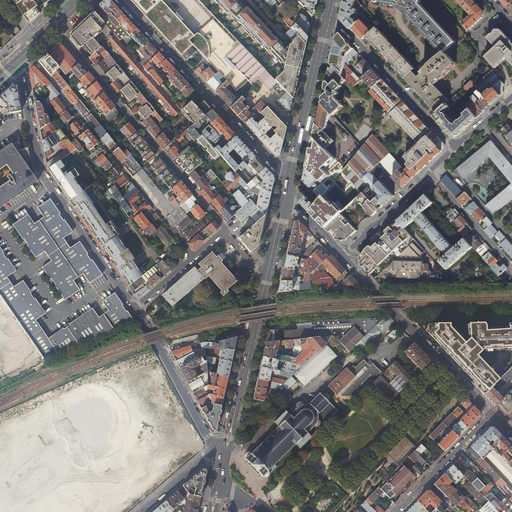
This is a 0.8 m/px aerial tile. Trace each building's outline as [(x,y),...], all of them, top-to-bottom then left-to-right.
[(12,0),(29,23),(53,0),(12,0)] [(104,0),(100,5),(108,15),(110,13),(116,20),(123,14),(110,0),(104,0)] [(248,80),(225,56),(237,45),(213,18),(195,35),(162,0),(131,0),(182,55),(193,45),(198,50),(200,52),(207,59),(211,64),(216,69),(218,72),(223,77),(226,81),(230,84),(233,88),(236,91),(237,91),(248,80)] [(293,98),(302,57),(298,57),(298,55),(295,51),(293,49),(289,48),(289,49),(286,49),(275,37),(274,38),(270,34),(271,33),(255,14),(253,15),(251,13),(253,12),(247,7),(245,9),(240,3),(239,4),(237,2),(238,1),(237,0),(215,0),(230,15),(231,14),(234,17),(233,18),(236,21),(238,18),(241,21),(242,20),(245,23),(243,25),(245,27),(244,28),(259,44),(260,43),(262,45),(264,44),(268,48),(267,49),(272,55),(274,54),(283,64),(286,62),(288,64),(286,73),(277,82),(279,84),(286,92),(293,98)] [(298,0),(296,0),(312,17),(315,0),(300,0),(299,1),(298,0)] [(362,10),(367,14),(369,12),(357,0),(345,0),(345,6),(342,16),(343,20),(352,29),(352,28),(360,21),(359,20),(358,20),(356,18),(356,16),(355,16),(355,15),(357,15),(358,10),(361,11),(362,10)] [(456,41),(420,2),(421,1),(420,0),(367,0),(396,7),(400,9),(402,10),(404,12),(407,14),(405,16),(441,54),(456,41)] [(458,0),(470,12),(472,10),(478,4),(474,0),(458,0)] [(478,4),(472,10),(480,19),(483,16),(483,10),(478,4)] [(100,5),(94,10),(102,20),(107,16),(125,36),(128,33),(127,32),(119,23),(116,20),(110,13),(108,15),(100,5)] [(71,36),(72,37),(70,38),(79,49),(85,45),(87,48),(86,48),(90,52),(99,45),(98,44),(107,36),(115,45),(116,47),(114,49),(118,53),(120,51),(121,53),(126,58),(126,59),(132,66),(137,72),(144,79),(143,80),(148,85),(149,87),(148,88),(152,92),(153,91),(154,92),(164,103),(165,104),(163,106),(167,110),(168,109),(169,110),(175,116),(181,110),(176,104),(173,101),(171,99),(159,85),(143,67),(120,41),(102,20),(94,10),(72,30),(74,33),(71,36)] [(472,14),(463,22),(469,29),(469,30),(480,19),(472,10),(470,12),(472,14)] [(300,18),(295,23),(295,24),(307,37),(310,23),(306,22),(307,18),(302,12),(298,16),(300,18)] [(128,30),(127,32),(128,33),(129,35),(137,28),(123,14),(116,20),(119,23),(121,22),(123,24),(122,25),(122,26),(123,27),(124,27),(125,28),(126,28),(127,28),(128,30)] [(107,16),(102,20),(120,41),(125,36),(107,16)] [(294,25),(295,24),(295,23),(289,18),(288,16),(285,19),(289,22),(292,24),(292,23),(294,25)] [(363,19),(362,18),(360,21),(352,28),(363,39),(366,36),(372,31),(362,21),(363,19)] [(289,22),(285,19),(283,20),(291,28),(305,44),(307,37),(295,24),(294,25),(292,23),(292,24),(289,22)] [(416,68),(403,54),(402,54),(376,27),(372,31),(366,36),(404,77),(409,73),(413,69),(414,69),(416,68)] [(141,44),(139,46),(140,47),(141,48),(149,42),(137,28),(129,35),(132,38),(134,36),(136,38),(135,39),(138,43),(139,42),(141,44)] [(305,44),(291,28),(285,34),(293,42),(303,53),(305,44)] [(510,38),(501,29),(496,29),(487,38),(496,47),(497,48),(496,52),(502,58),(506,57),(507,58),(511,63),(511,40),(510,38)] [(346,63),(348,54),(354,48),(355,47),(341,32),(338,35),(331,63),(343,76),(346,63)] [(78,64),(60,42),(47,53),(58,65),(60,67),(66,74),(78,64)] [(150,58),(157,51),(149,42),(141,48),(144,51),(146,49),(149,53),(147,54),(150,58)] [(293,42),(286,49),(289,49),(289,48),(293,49),(295,51),(298,55),(298,57),(302,57),(303,53),(293,42)] [(257,77),(271,92),(274,89),(274,88),(279,84),(277,82),(239,43),(237,45),(225,56),(248,80),(251,83),(257,77)] [(98,51),(101,47),(99,45),(90,52),(92,55),(95,53),(95,52),(97,50),(98,51)] [(187,61),(198,50),(193,45),(182,55),(187,61)] [(99,51),(105,58),(109,55),(103,46),(101,47),(98,51),(95,53),(92,55),(89,58),(96,66),(100,62),(99,61),(102,59),(99,55),(100,54),(98,52),(99,51)] [(140,47),(137,50),(148,62),(151,59),(150,58),(147,54),(144,51),(141,48),(140,47)] [(487,56),(497,68),(500,65),(502,63),(507,58),(506,57),(502,58),(496,52),(497,48),(496,47),(487,56)] [(358,52),(354,48),(348,54),(346,63),(348,66),(351,64),(349,62),(354,58),(353,57),(358,52)] [(413,70),(414,69),(413,69),(409,73),(404,77),(405,78),(404,79),(410,86),(411,85),(437,112),(449,101),(434,83),(437,81),(448,72),(456,62),(446,51),(436,59),(430,65),(426,69),(419,76),(413,70)] [(156,64),(158,66),(165,60),(158,52),(151,59),(148,62),(143,67),(159,85),(162,83),(163,82),(152,69),(150,71),(148,68),(151,66),(149,64),(153,61),(154,62),(153,63),(155,65),(156,64)] [(201,59),(204,62),(205,61),(207,59),(200,52),(197,55),(201,59)] [(58,65),(47,53),(38,62),(51,76),(52,75),(56,71),(60,67),(58,65)] [(105,61),(111,69),(117,64),(109,55),(105,58),(100,62),(96,66),(94,67),(102,77),(105,75),(109,71),(103,63),(105,61)] [(204,62),(201,59),(193,67),(195,70),(201,64),(204,62)] [(169,73),(166,76),(168,78),(176,71),(165,60),(158,66),(159,68),(162,66),(164,68),(162,69),(165,73),(167,71),(169,73)] [(358,67),(366,76),(373,69),(365,60),(358,67)] [(349,98),(341,91),(343,89),(343,87),(342,85),(347,80),(343,76),(331,63),(328,78),(347,98),(349,98)] [(352,74),(354,73),(348,66),(346,63),(343,76),(347,80),(353,87),(361,80),(360,79),(358,81),(352,74)] [(87,74),(78,64),(66,74),(68,77),(73,73),(77,77),(72,81),(74,84),(80,80),(87,74)] [(109,71),(105,75),(108,79),(109,78),(111,81),(119,74),(120,76),(119,76),(120,77),(124,73),(117,64),(111,69),(109,71)] [(206,69),(203,66),(201,64),(195,70),(200,75),(206,69)] [(51,84),(34,66),(31,69),(29,73),(32,88),(39,83),(42,87),(45,85),(46,86),(45,87),(46,88),(47,87),(51,84)] [(213,72),(208,67),(206,69),(200,75),(207,82),(218,72),(216,69),(213,72)] [(371,86),(374,88),(383,80),(373,69),(366,76),(364,78),(368,83),(366,85),(367,87),(368,86),(369,88),(371,86)] [(492,70),(475,85),(478,88),(492,104),(504,92),(504,90),(504,88),(505,85),(505,84),(492,70)] [(52,75),(63,89),(68,86),(56,71),(52,75)] [(168,78),(180,91),(188,84),(176,71),(168,78)] [(82,88),(79,91),(82,94),(85,91),(97,82),(89,72),(87,74),(80,80),(86,87),(83,89),(82,88)] [(223,77),(218,72),(207,82),(215,91),(223,83),(220,80),(223,77)] [(119,77),(126,85),(131,81),(124,73),(120,77),(119,77)] [(119,74),(111,81),(113,83),(116,80),(119,77),(120,77),(119,76),(120,76),(119,74)] [(342,98),(347,98),(328,78),(322,103),(332,114),(334,116),(344,106),(340,103),(342,101),(342,98)] [(122,89),(116,80),(113,83),(112,84),(110,85),(117,94),(119,91),(122,89)] [(393,91),(383,80),(374,88),(371,91),(381,102),(393,91)] [(472,87),(475,84),(471,80),(464,87),(467,89),(471,85),(472,87)] [(122,89),(119,91),(127,100),(134,94),(136,97),(141,93),(131,81),(126,85),(122,89)] [(225,88),(230,84),(226,81),(223,83),(215,91),(222,99),(229,92),(225,88)] [(91,99),(93,102),(103,93),(105,92),(97,82),(85,91),(87,95),(91,92),(92,93),(93,95),(94,96),(91,99)] [(174,96),(162,83),(159,85),(171,99),(174,96)] [(58,92),(51,84),(47,87),(51,92),(54,96),(58,92)] [(186,97),(194,90),(188,84),(180,91),(174,96),(171,99),(173,101),(176,98),(177,99),(183,94),(186,97)] [(10,112),(7,112),(8,113),(21,111),(17,86),(13,85),(0,96),(0,97),(7,105),(9,104),(10,108),(9,109),(10,112)] [(63,89),(75,104),(80,100),(68,86),(63,89)] [(271,92),(276,98),(280,94),(274,88),(274,89),(271,92)] [(473,95),(472,96),(476,100),(485,111),(492,104),(478,88),(477,89),(478,91),(477,92),(482,99),(480,101),(479,100),(480,99),(476,95),(474,96),(473,95)] [(234,96),(230,91),(229,92),(222,99),(230,107),(239,99),(242,96),(240,94),(236,97),(234,95),(234,96)] [(431,131),(393,91),(381,102),(419,143),(399,162),(406,170),(413,178),(436,157),(425,144),(421,140),(431,131)] [(54,96),(51,92),(49,96),(45,100),(48,104),(57,97),(60,95),(58,92),(54,96)] [(280,94),(276,98),(288,110),(290,109),(293,98),(286,92),(284,94),(282,92),(280,94)] [(115,107),(103,93),(93,102),(90,104),(92,106),(95,104),(98,104),(100,107),(101,107),(103,108),(102,109),(103,111),(103,113),(100,116),(102,118),(104,116),(115,107)] [(141,107),(142,108),(149,103),(141,93),(136,97),(131,101),(132,102),(137,98),(143,106),(141,107)] [(44,114),(43,106),(34,94),(40,129),(43,127),(50,123),(49,118),(46,114),(44,114)] [(134,94),(127,100),(129,103),(131,101),(136,97),(134,94)] [(241,102),(244,99),(242,96),(239,99),(230,107),(237,115),(246,107),(241,102)] [(60,100),(57,97),(49,104),(51,107),(53,105),(59,114),(66,109),(59,100),(60,100)] [(178,102),(176,104),(181,110),(190,102),(187,98),(180,104),(178,102)] [(456,101),(453,98),(449,101),(437,112),(434,116),(453,137),(457,137),(477,118),(469,108),(463,114),(464,116),(458,122),(450,114),(448,116),(444,112),(449,107),(450,108),(452,107),(451,106),(456,101)] [(84,115),(89,111),(80,100),(75,104),(84,115)] [(467,104),(466,105),(469,108),(477,118),(485,111),(476,100),(469,106),(467,104)] [(190,102),(181,110),(187,116),(197,107),(192,101),(190,102)] [(212,110),(204,101),(197,107),(187,116),(193,124),(195,125),(212,110)] [(261,101),(253,109),(256,112),(259,115),(260,113),(267,107),(261,101)] [(141,109),(137,113),(142,119),(150,112),(151,114),(151,115),(152,114),(155,111),(153,108),(149,103),(142,108),(141,109)] [(332,114),(322,103),(317,123),(314,136),(326,149),(334,141),(324,131),(327,128),(329,118),(332,114)] [(137,106),(131,111),(135,115),(137,113),(141,109),(139,107),(137,106)] [(249,107),(248,106),(246,107),(237,115),(245,123),(255,114),(253,112),(251,114),(247,110),(249,107)] [(119,112),(115,107),(104,116),(108,120),(119,112)] [(274,128),(273,129),(275,132),(283,140),(286,127),(267,107),(260,113),(264,118),(263,119),(266,123),(271,128),(273,126),(275,126),(276,128),(275,129),(274,128)] [(73,118),(66,110),(59,115),(65,123),(70,119),(70,120),(73,118)] [(188,134),(194,141),(196,139),(200,136),(194,129),(196,127),(197,128),(199,129),(201,127),(201,125),(208,119),(210,122),(209,122),(211,124),(211,123),(218,117),(212,110),(195,125),(193,124),(182,134),(183,136),(189,131),(190,132),(188,134)] [(156,117),(160,122),(163,120),(155,111),(152,114),(153,116),(156,117)] [(150,112),(142,119),(144,121),(149,117),(151,115),(151,114),(150,112)] [(95,127),(96,128),(100,125),(91,114),(87,117),(93,124),(93,123),(96,126),(95,127)] [(257,117),(255,114),(245,123),(255,134),(266,123),(263,119),(258,123),(257,122),(258,122),(257,120),(256,121),(254,119),(257,117)] [(149,117),(144,121),(141,123),(149,132),(156,125),(149,117)] [(211,124),(201,132),(202,134),(213,146),(224,135),(225,137),(224,138),(229,142),(221,149),(218,145),(215,148),(221,156),(235,172),(236,172),(239,169),(241,171),(242,170),(247,166),(244,163),(243,161),(238,165),(228,154),(233,149),(242,159),(251,152),(218,117),(211,123),(211,124)] [(75,133),(73,135),(76,139),(78,137),(82,134),(78,130),(82,128),(76,120),(69,126),(75,133)] [(156,125),(149,132),(155,139),(164,132),(165,131),(169,128),(169,127),(163,120),(160,122),(156,125)] [(57,130),(51,122),(50,123),(43,127),(49,136),(53,133),(57,130)] [(136,131),(129,122),(128,123),(123,127),(125,130),(126,132),(125,134),(128,138),(136,131)] [(266,132),(271,128),(266,123),(255,134),(276,157),(280,156),(283,140),(275,132),(271,135),(273,136),(269,139),(265,134),(266,133),(267,133),(266,132)] [(97,132),(101,138),(107,133),(103,129),(100,125),(96,128),(98,130),(97,132)] [(49,136),(43,140),(45,152),(58,144),(67,137),(60,128),(57,130),(53,133),(49,136)] [(99,143),(88,129),(82,134),(78,137),(81,141),(83,140),(87,146),(86,147),(89,151),(94,147),(99,143)] [(131,144),(140,136),(138,133),(140,132),(137,130),(136,131),(128,138),(129,140),(128,141),(131,144)] [(432,132),(431,131),(421,140),(425,144),(428,146),(434,140),(432,137),(432,136),(432,135),(430,133),(431,132),(432,132)] [(165,133),(164,132),(155,139),(157,142),(164,149),(176,139),(177,138),(175,134),(171,138),(172,139),(169,141),(164,134),(165,133)] [(101,138),(108,146),(114,141),(107,133),(101,138)] [(79,152),(83,148),(80,144),(76,139),(73,135),(72,134),(70,135),(74,140),(71,142),(76,148),(79,152)] [(179,142),(184,137),(183,136),(182,134),(180,135),(177,138),(176,139),(179,142)] [(200,136),(196,139),(215,160),(221,156),(215,148),(213,146),(202,134),(200,136)] [(349,164),(359,175),(369,187),(371,189),(374,187),(380,181),(371,171),(390,153),(373,134),(362,147),(349,164)] [(135,148),(145,139),(144,137),(142,138),(140,136),(131,144),(133,147),(134,146),(135,148)] [(64,151),(67,155),(76,148),(71,142),(67,137),(58,144),(45,152),(46,158),(62,147),(64,151)] [(425,144),(436,157),(445,148),(445,144),(438,137),(436,138),(434,140),(428,146),(425,144)] [(511,200),(511,164),(492,140),(490,142),(487,137),(482,141),(483,143),(486,146),(469,160),(460,167),(456,170),(463,178),(491,156),(511,181),(511,186),(487,207),(494,215),(511,200)] [(138,153),(148,145),(146,143),(147,142),(145,139),(135,148),(137,150),(136,150),(138,153)] [(0,206),(38,180),(34,174),(29,150),(19,152),(12,143),(0,151),(0,206)] [(143,157),(153,149),(151,146),(150,147),(148,145),(138,153),(140,155),(141,154),(143,157)] [(174,146),(167,153),(173,160),(174,159),(179,155),(177,152),(178,151),(174,146)] [(201,159),(189,146),(179,155),(174,159),(188,175),(190,174),(194,170),(203,162),(202,161),(203,160),(202,159),(201,159)] [(97,150),(94,147),(89,151),(87,152),(92,159),(98,155),(103,150),(101,147),(97,150)] [(113,152),(122,163),(128,158),(124,154),(119,147),(113,152)] [(107,152),(104,149),(103,150),(98,155),(99,156),(97,159),(98,161),(95,163),(98,167),(99,166),(107,160),(104,155),(107,152)] [(146,162),(156,154),(154,152),(155,151),(153,149),(143,157),(145,159),(144,160),(146,162)] [(67,155),(64,151),(47,162),(48,168),(60,160),(67,155)] [(247,166),(249,164),(249,163),(256,157),(251,152),(242,159),(242,160),(243,161),(244,163),(247,166)] [(138,163),(132,155),(128,158),(133,164),(131,166),(132,168),(138,163)] [(254,170),(258,174),(265,167),(256,157),(249,163),(249,164),(251,167),(251,169),(253,170),(254,170)] [(133,164),(128,158),(122,163),(127,169),(131,166),(133,164)] [(155,171),(165,162),(163,160),(162,161),(160,159),(150,167),(152,170),(153,169),(155,171)] [(60,160),(48,168),(56,179),(70,200),(71,199),(84,190),(88,187),(84,181),(78,185),(73,179),(79,175),(73,166),(70,168),(71,169),(67,172),(66,171),(63,173),(62,172),(66,169),(60,160)] [(112,166),(107,160),(99,166),(100,167),(102,166),(106,170),(112,166)] [(158,176),(168,168),(165,166),(167,165),(165,162),(155,171),(157,173),(156,174),(158,176)] [(138,163),(132,168),(151,191),(157,186),(138,163)] [(122,171),(117,165),(110,171),(113,175),(109,177),(111,180),(122,171)] [(258,174),(252,180),(256,184),(258,185),(261,187),(265,190),(271,192),(274,179),(273,176),(265,167),(258,174)] [(316,183),(319,180),(307,167),(304,180),(311,188),(314,185),(315,187),(316,187),(317,186),(317,184),(316,183)] [(163,180),(172,172),(171,169),(170,170),(168,168),(158,176),(160,179),(161,178),(163,180)] [(196,182),(202,189),(207,186),(209,184),(217,177),(211,169),(204,175),(196,182)] [(404,174),(400,169),(393,176),(403,187),(413,178),(406,170),(405,171),(406,172),(404,174)] [(200,176),(194,170),(190,174),(196,182),(204,175),(203,173),(200,175),(201,175),(200,176)] [(252,180),(242,170),(241,171),(238,174),(247,185),(252,180)] [(166,185),(175,177),(173,175),(174,174),(172,172),(163,180),(164,182),(163,183),(166,185)] [(251,189),(256,184),(252,180),(247,185),(238,174),(236,172),(235,172),(232,174),(231,173),(229,173),(226,175),(226,177),(225,177),(227,179),(222,183),(227,188),(229,190),(238,182),(244,188),(245,187),(245,189),(248,188),(249,190),(251,188),(251,189)] [(120,180),(108,190),(112,194),(117,190),(125,183),(127,182),(128,181),(124,175),(122,177),(120,179),(120,180)] [(461,191),(447,175),(441,180),(456,196),(461,191)] [(171,189),(180,181),(178,178),(177,179),(175,177),(166,185),(168,188),(169,187),(170,189),(171,189)] [(315,200),(318,202),(321,198),(313,190),(311,188),(304,180),(302,189),(310,198),(311,200),(313,202),(315,200)] [(381,195),(378,197),(385,205),(395,195),(381,180),(380,181),(374,187),(371,189),(372,191),(374,188),(376,190),(377,190),(381,195)] [(175,193),(178,197),(187,189),(180,181),(171,189),(173,192),(172,193),(174,194),(175,193)] [(139,192),(132,183),(128,189),(129,191),(121,197),(125,201),(126,202),(137,193),(139,192)] [(314,188),(313,190),(321,198),(328,189),(323,183),(322,183),(316,190),(314,188)] [(211,187),(209,184),(207,186),(202,189),(199,192),(204,198),(211,192),(216,188),(214,186),(213,186),(212,186),(211,187)] [(237,190),(232,195),(235,198),(240,204),(243,207),(235,214),(242,222),(250,215),(256,223),(266,214),(271,192),(265,190),(261,187),(258,185),(256,187),(260,189),(256,205),(250,198),(247,200),(245,197),(244,198),(237,190)] [(157,186),(151,191),(170,214),(176,209),(171,203),(170,202),(168,200),(167,199),(166,198),(164,195),(157,186)] [(365,208),(373,216),(385,205),(378,197),(372,191),(371,189),(369,187),(356,199),(359,202),(361,204),(360,204),(365,209),(365,208)] [(178,197),(183,203),(190,198),(193,195),(187,189),(178,197)] [(308,200),(310,198),(302,189),(301,190),(300,197),(300,198),(300,201),(310,211),(316,204),(313,202),(311,200),(310,201),(311,202),(310,203),(308,200)] [(146,273),(142,266),(138,269),(135,265),(133,263),(136,262),(127,248),(125,250),(116,237),(117,236),(114,232),(115,231),(113,228),(110,221),(106,223),(102,216),(100,217),(94,207),(95,206),(84,190),(71,199),(75,205),(74,206),(81,216),(82,215),(89,225),(92,230),(93,229),(95,231),(93,232),(96,236),(95,237),(98,241),(103,248),(104,247),(110,256),(112,255),(116,262),(114,262),(117,265),(118,264),(122,271),(121,272),(123,275),(126,279),(129,277),(134,283),(140,277),(144,275),(146,273)] [(117,201),(121,197),(120,195),(121,194),(117,190),(112,194),(117,201)] [(214,195),(211,192),(204,198),(209,203),(211,201),(219,195),(221,193),(220,192),(218,193),(218,192),(214,195)] [(471,200),(472,199),(466,192),(460,197),(458,199),(463,206),(470,199),(471,200)] [(140,197),(137,193),(126,202),(132,209),(135,213),(137,216),(141,212),(143,211),(144,210),(146,208),(148,207),(150,205),(147,201),(139,208),(137,207),(134,203),(134,202),(140,197)] [(423,212),(434,202),(430,198),(426,194),(401,217),(398,220),(405,228),(408,226),(415,219),(446,255),(440,261),(448,270),(473,246),(471,245),(465,238),(454,248),(423,212)] [(190,198),(196,205),(197,204),(199,203),(193,195),(190,198)] [(223,200),(219,195),(211,201),(215,206),(223,200)] [(230,199),(227,196),(223,200),(215,206),(219,211),(226,205),(224,203),(230,199)] [(90,283),(103,274),(92,259),(89,261),(85,255),(88,253),(80,241),(70,247),(64,237),(73,231),(65,219),(62,221),(58,215),(61,213),(50,198),(37,207),(44,216),(34,223),(28,213),(12,224),(22,239),(26,236),(30,242),(27,244),(35,257),(44,250),(51,260),(42,266),(50,279),(53,276),(57,283),(54,285),(65,300),(80,289),(74,280),(83,273),(90,283)] [(190,210),(196,205),(190,198),(183,203),(180,206),(176,209),(170,214),(179,224),(186,218),(185,218),(184,219),(183,217),(186,214),(190,210)] [(180,206),(174,200),(171,203),(176,209),(180,206)] [(125,201),(120,205),(127,214),(132,209),(126,202),(125,201)] [(468,206),(465,208),(471,215),(473,213),(479,207),(473,201),(472,202),(473,203),(468,207),(468,206)] [(205,214),(197,204),(196,205),(190,210),(198,220),(205,214)] [(230,206),(228,204),(226,205),(219,211),(221,213),(224,217),(223,219),(226,222),(235,214),(243,207),(240,204),(235,208),(231,204),(230,206)] [(454,210),(451,207),(444,214),(446,217),(454,210)] [(473,213),(479,220),(486,215),(481,209),(479,207),(473,213)] [(455,221),(461,215),(456,208),(454,210),(446,217),(452,223),(455,221)] [(137,216),(134,218),(143,230),(151,224),(141,212),(137,216)] [(338,240),(349,239),(359,229),(352,222),(352,221),(348,216),(347,216),(346,215),(343,212),(326,228),(328,230),(328,229),(338,240)] [(150,220),(152,223),(159,217),(156,213),(150,217),(150,220)] [(479,220),(473,213),(471,215),(475,220),(477,222),(478,221),(479,220)] [(170,214),(167,218),(173,225),(177,226),(179,224),(170,214)] [(185,218),(186,218),(187,219),(179,226),(182,230),(188,225),(192,221),(186,214),(183,217),(184,219),(185,218)] [(239,238),(251,252),(258,246),(259,246),(266,214),(256,223),(247,231),(243,235),(239,238)] [(89,225),(82,215),(81,216),(88,226),(89,225)] [(459,228),(460,230),(464,226),(468,223),(465,219),(461,215),(455,221),(460,227),(459,228)] [(488,225),(483,229),(485,230),(492,225),(493,223),(486,215),(479,220),(481,222),(483,220),(488,225)] [(220,227),(214,220),(211,223),(208,225),(208,226),(213,233),(220,227)] [(306,235),(309,232),(298,220),(294,221),(294,223),(291,234),(287,255),(296,257),(301,258),(302,255),(299,254),(303,235),(305,234),(306,235)] [(421,254),(425,250),(414,238),(405,228),(398,220),(361,255),(361,264),(370,274),(376,269),(386,280),(390,275),(392,277),(398,277),(398,276),(409,278),(421,277),(424,277),(429,277),(429,274),(432,274),(432,270),(429,271),(428,263),(426,263),(421,258),(421,254)] [(189,227),(188,225),(182,230),(181,231),(179,233),(188,243),(191,240),(190,238),(193,235),(193,236),(194,235),(206,225),(202,221),(193,230),(192,228),(190,230),(188,227),(189,227)] [(464,226),(470,233),(474,229),(468,223),(464,226)] [(156,230),(151,224),(143,230),(141,232),(143,234),(147,231),(150,235),(150,236),(151,235),(155,232),(155,231),(156,230)] [(169,234),(162,225),(156,230),(155,231),(155,232),(161,240),(169,234)] [(499,233),(492,225),(485,230),(489,235),(492,239),(496,235),(499,233)] [(208,226),(205,228),(208,231),(206,232),(209,237),(213,233),(208,226)] [(470,233),(464,226),(460,230),(459,231),(464,237),(469,234),(470,233)] [(205,228),(198,234),(201,237),(206,232),(208,231),(205,228)] [(501,231),(499,233),(496,235),(501,240),(498,243),(500,245),(501,244),(507,239),(501,231)] [(166,246),(167,247),(174,241),(169,234),(161,240),(166,246)] [(191,240),(188,243),(193,250),(204,241),(201,237),(198,234),(191,240)] [(471,236),(469,234),(464,237),(465,238),(471,245),(477,239),(475,236),(474,237),(472,236),(471,236)] [(154,245),(155,245),(155,244),(157,243),(151,235),(150,236),(150,235),(146,238),(152,246),(154,245)] [(483,245),(477,239),(471,245),(473,246),(475,249),(483,258),(490,252),(492,250),(485,243),(483,245)] [(509,256),(508,257),(511,261),(511,244),(507,239),(501,244),(511,256),(510,257),(509,256)] [(330,254),(328,251),(321,245),(317,249),(306,259),(304,259),(303,259),(301,269),(297,268),(298,265),(300,265),(301,261),(296,259),(296,257),(287,255),(284,267),(299,271),(303,272),(310,273),(316,268),(326,259),(330,254)] [(317,249),(313,246),(305,254),(306,255),(304,259),(306,259),(317,249)] [(135,322),(136,322),(128,310),(125,312),(120,306),(123,304),(115,292),(102,301),(108,310),(99,316),(93,307),(69,323),(71,326),(66,330),(64,327),(48,338),(35,320),(45,313),(35,298),(32,300),(28,293),(30,291),(22,280),(13,286),(7,276),(16,270),(7,258),(4,260),(0,253),(3,252),(0,247),(0,294),(46,362),(54,356),(60,355),(135,322)] [(214,250),(198,264),(201,267),(197,271),(194,267),(162,295),(172,306),(204,278),(205,279),(209,276),(219,288),(218,290),(221,293),(226,289),(224,287),(226,286),(235,278),(221,262),(223,261),(221,258),(214,251),(214,250)] [(499,261),(490,252),(483,258),(488,264),(491,268),(495,264),(499,261)] [(328,275),(332,280),(335,277),(336,278),(345,269),(330,254),(326,259),(316,268),(320,273),(323,270),(326,268),(330,272),(328,275)] [(156,265),(165,275),(171,270),(163,260),(162,261),(157,264),(156,265)] [(499,269),(495,264),(491,268),(499,276),(508,268),(505,264),(499,269)] [(147,281),(156,274),(154,272),(156,270),(154,267),(146,273),(144,275),(140,277),(144,282),(145,283),(147,281)] [(298,273),(299,271),(284,267),(281,281),(301,281),(301,278),(293,277),(294,272),(298,273)] [(332,280),(328,275),(323,270),(320,273),(316,268),(310,273),(310,274),(311,281),(332,280)] [(304,275),(304,281),(310,281),(311,281),(310,274),(310,273),(303,272),(302,275),(304,275)] [(156,274),(147,281),(149,283),(135,294),(138,299),(160,279),(156,274)] [(341,284),(341,288),(353,288),(362,288),(350,275),(343,281),(346,284),(341,284)] [(134,283),(129,277),(126,279),(125,280),(129,286),(134,283)] [(144,282),(140,277),(134,283),(129,286),(133,291),(144,282)] [(332,280),(311,281),(310,281),(311,289),(311,291),(327,289),(334,289),(332,280)] [(298,290),(311,289),(310,281),(304,281),(303,281),(301,281),(281,281),(278,292),(292,291),(292,285),(297,285),(296,289),(298,290)] [(291,300),(291,293),(277,294),(276,303),(284,301),(291,300)] [(361,352),(393,321),(388,315),(385,317),(364,337),(355,345),(361,352)] [(385,317),(347,319),(351,323),(354,326),(364,337),(385,317)] [(354,326),(351,323),(340,324),(340,319),(327,320),(312,322),(312,328),(313,332),(331,330),(332,335),(337,334),(335,336),(339,340),(354,326)] [(511,324),(509,324),(509,329),(488,329),(487,324),(486,322),(469,323),(469,338),(465,343),(450,326),(450,323),(435,323),(435,329),(430,334),(483,394),(499,380),(477,355),(482,350),(481,348),(511,346),(511,324)] [(364,337),(354,326),(339,340),(345,348),(343,350),(346,353),(355,345),(364,337)] [(313,332),(312,328),(298,330),(285,331),(285,335),(281,336),(282,338),(280,338),(279,329),(269,330),(266,342),(299,338),(302,338),(319,336),(324,336),(332,335),(331,330),(313,332)] [(393,330),(384,338),(388,342),(391,338),(393,340),(398,335),(398,332),(396,330),(393,330)] [(222,349),(234,349),(239,331),(200,340),(202,349),(205,348),(218,348),(222,349)] [(319,336),(326,344),(335,336),(337,334),(332,335),(324,336),(319,336)] [(326,344),(319,336),(302,338),(309,346),(295,359),(292,358),(280,355),(276,355),(277,350),(280,349),(280,347),(278,347),(278,345),(285,345),(284,342),(287,342),(288,348),(293,347),(293,346),(300,345),(299,338),(266,342),(263,357),(278,360),(287,362),(302,366),(326,344)] [(293,346),(293,347),(293,348),(292,358),(295,359),(309,346),(302,338),(299,338),(300,345),(293,346)] [(404,352),(421,370),(431,360),(414,342),(404,352)] [(328,346),(326,344),(302,366),(301,367),(312,379),(337,356),(328,346)] [(190,346),(171,351),(180,368),(202,356),(206,354),(205,348),(202,349),(193,351),(190,346)] [(216,358),(218,348),(205,348),(206,354),(206,355),(216,358)] [(222,349),(219,359),(232,362),(234,349),(222,349)] [(395,361),(397,362),(404,355),(403,353),(395,361)] [(215,359),(216,358),(206,355),(206,360),(206,362),(209,362),(214,364),(215,359)] [(155,356),(0,419),(0,511),(125,511),(125,510),(125,505),(130,505),(137,502),(135,498),(143,497),(146,494),(145,492),(141,494),(139,496),(138,482),(139,481),(143,485),(147,485),(150,488),(169,480),(199,454),(177,401),(178,400),(172,386),(167,386),(155,356)] [(207,371),(206,362),(206,360),(204,360),(202,356),(180,368),(187,382),(207,371)] [(276,369),(278,360),(263,357),(261,366),(276,369)] [(219,359),(219,360),(216,373),(228,376),(232,362),(219,359)] [(382,372),(381,371),(373,363),(370,366),(367,363),(364,359),(356,367),(354,365),(349,370),(355,376),(340,391),(342,393),(340,395),(342,396),(359,396),(373,382),(383,372),(382,371),(382,372)] [(397,362),(395,361),(387,368),(384,371),(383,372),(373,382),(391,400),(412,379),(397,362)] [(281,367),(280,370),(294,373),(301,367),(302,366),(287,362),(286,369),(281,367)] [(273,373),(290,377),(294,374),(294,373),(280,370),(276,369),(261,366),(258,378),(269,381),(283,384),(286,381),(270,377),(271,371),(274,372),(273,373)] [(304,386),(312,379),(301,367),(294,373),(294,374),(296,376),(295,376),(304,386)] [(337,395),(340,391),(355,376),(349,370),(347,367),(328,386),(332,390),(337,395)] [(511,378),(511,376),(511,367),(499,380),(483,394),(494,406),(495,405),(510,390),(508,389),(501,396),(496,392),(511,378)] [(209,384),(207,371),(187,382),(193,392),(209,384)] [(270,377),(286,381),(290,377),(273,373),(274,372),(271,371),(270,377)] [(210,372),(211,385),(225,388),(228,376),(216,373),(210,372)] [(296,382),(292,377),(282,385),(287,390),(296,382)] [(268,384),(269,381),(258,378),(253,399),(264,401),(266,389),(270,388),(271,385),(268,384)] [(270,388),(276,390),(283,384),(269,381),(268,384),(271,385),(270,388)] [(213,390),(212,394),(223,397),(225,388),(211,385),(209,384),(193,392),(197,400),(209,394),(207,390),(207,389),(213,390)] [(511,388),(510,390),(495,405),(504,414),(507,412),(510,414),(511,411),(511,388)] [(245,457),(246,458),(245,458),(246,459),(245,459),(246,460),(245,461),(245,462),(245,464),(245,465),(245,466),(255,476),(256,477),(258,477),(259,477),(260,477),(261,476),(262,476),(263,476),(265,477),(266,477),(267,477),(268,476),(269,476),(269,475),(270,474),(277,466),(275,464),(296,443),(300,448),(312,436),(338,410),(330,402),(328,400),(329,399),(329,398),(329,396),(328,395),(328,394),(327,394),(326,393),(324,393),(323,394),(322,394),(320,392),(309,403),(308,402),(304,402),(303,403),(302,402),(301,402),(300,402),(299,402),(298,402),(297,403),(288,412),(286,410),(274,422),(278,426),(251,453),(250,453),(249,452),(248,452),(247,452),(246,453),(246,454),(245,454),(245,456),(245,457)] [(209,402),(210,403),(211,403),(221,405),(223,397),(212,394),(209,394),(197,400),(199,405),(210,399),(212,400),(211,402),(209,402)] [(468,411),(460,420),(468,427),(480,415),(480,412),(466,397),(461,403),(463,405),(462,406),(464,407),(465,406),(466,408),(465,408),(468,411)] [(216,428),(219,416),(221,405),(211,403),(210,403),(201,408),(212,429),(216,428)] [(463,412),(457,406),(452,412),(457,417),(458,418),(461,415),(460,414),(463,412)] [(447,426),(457,417),(452,412),(442,422),(447,426)] [(454,427),(451,430),(458,437),(468,427),(460,420),(456,424),(455,423),(453,426),(454,427)] [(434,440),(447,426),(442,422),(429,435),(434,440)] [(492,442),(493,443),(502,435),(494,426),(490,426),(481,436),(490,446),(492,445),(489,442),(491,441),(491,439),(492,439),(492,440),(493,441),(492,442)] [(441,441),(438,444),(445,451),(458,437),(451,430),(447,434),(446,433),(445,434),(446,435),(444,438),(443,436),(440,439),(441,441)] [(505,451),(511,445),(502,435),(493,443),(492,445),(490,446),(500,456),(505,451)] [(500,456),(490,446),(481,436),(474,442),(502,472),(511,482),(511,468),(511,467),(507,463),(500,456)] [(397,463),(399,465),(402,463),(408,457),(414,450),(416,448),(409,441),(407,439),(406,438),(405,438),(404,438),(403,439),(388,454),(397,462),(397,463)] [(423,459),(429,452),(421,443),(416,448),(414,450),(423,459)] [(477,461),(485,469),(489,465),(470,446),(465,451),(475,462),(477,461)] [(408,457),(412,461),(414,462),(414,463),(416,461),(417,462),(418,461),(422,465),(425,461),(423,459),(414,450),(408,457)] [(467,458),(463,454),(452,464),(463,475),(464,476),(467,472),(460,464),(467,458)] [(399,465),(378,487),(385,493),(386,494),(389,497),(390,498),(395,493),(393,491),(394,489),(397,492),(401,487),(404,490),(409,485),(410,487),(412,484),(411,483),(416,477),(413,474),(409,470),(402,463),(399,465)] [(415,464),(409,470),(413,474),(415,473),(415,472),(416,471),(419,474),(422,471),(415,464)] [(460,478),(463,475),(452,464),(444,473),(452,480),(455,484),(457,482),(458,483),(461,481),(460,479),(460,478)] [(477,468),(474,465),(467,472),(464,476),(466,478),(468,481),(471,483),(474,479),(470,475),(471,473),(472,474),(477,468)] [(492,473),(498,480),(501,477),(499,475),(491,468),(489,465),(485,469),(483,470),(488,476),(492,473)] [(201,496),(206,471),(203,469),(191,479),(183,486),(190,494),(201,496)] [(511,482),(502,472),(499,475),(501,477),(511,489),(511,482)] [(450,482),(452,480),(444,473),(434,483),(434,484),(446,496),(455,488),(457,486),(455,484),(452,487),(450,485),(451,484),(450,482)] [(497,481),(511,497),(511,495),(511,489),(501,477),(498,480),(497,481)] [(481,486),(474,479),(471,483),(479,491),(484,486),(485,486),(490,481),(488,479),(481,486)] [(463,486),(480,502),(485,497),(479,492),(479,491),(471,483),(468,481),(463,486)] [(494,485),(490,481),(485,486),(479,492),(485,497),(489,493),(487,491),(492,486),(494,485)] [(183,486),(177,491),(186,501),(199,504),(200,500),(201,496),(190,494),(183,486)] [(384,511),(375,503),(381,497),(385,493),(378,487),(365,500),(377,511),(384,511)] [(457,490),(455,488),(446,496),(455,505),(458,503),(464,497),(462,494),(460,496),(457,494),(459,493),(457,492),(456,493),(455,492),(457,490)] [(501,502),(494,495),(497,492),(494,488),(489,493),(485,497),(488,501),(495,508),(501,502)] [(183,504),(175,511),(196,511),(199,504),(186,501),(177,491),(166,501),(173,510),(178,504),(177,503),(179,501),(180,503),(183,504)] [(429,503),(434,508),(438,505),(439,504),(441,502),(430,491),(427,491),(417,501),(425,508),(429,503)] [(288,506),(293,501),(285,492),(280,497),(288,506)] [(467,499),(468,497),(466,495),(464,497),(458,503),(464,509),(465,508),(468,511),(475,504),(471,500),(470,502),(467,499)] [(386,500),(392,505),(394,503),(390,498),(389,497),(387,499),(386,500)] [(361,511),(363,511),(358,507),(353,511),(377,511),(365,500),(360,506),(361,507),(363,505),(369,511),(361,511)] [(170,511),(173,510),(166,501),(152,511),(170,511)] [(178,504),(173,510),(175,511),(183,504),(180,503),(179,501),(177,503),(178,504)] [(428,511),(425,508),(417,501),(407,511),(408,511),(428,511)] [(486,511),(498,511),(495,508),(488,501),(482,507),(486,511)] [(502,509),(503,511),(507,507),(504,503),(502,501),(501,502),(495,508),(498,511),(500,508),(502,509)]
